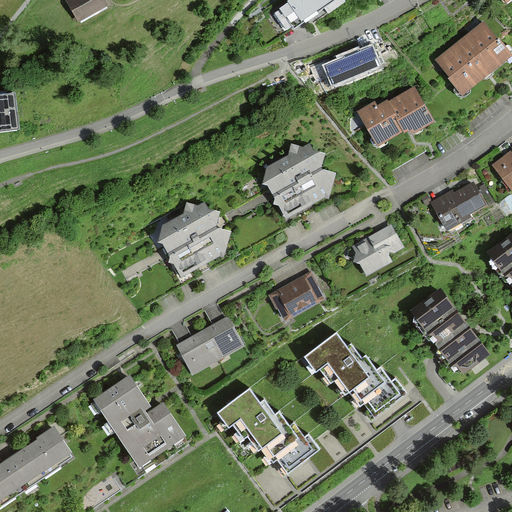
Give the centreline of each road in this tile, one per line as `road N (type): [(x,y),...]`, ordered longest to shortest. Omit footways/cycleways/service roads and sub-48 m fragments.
road 1 (residential): [(0,427),(129,340),(444,168),(511,120)]
road 2 (residential): [(407,0),(125,115),(0,154)]
road 3 (secondary): [(511,370),(344,495)]
